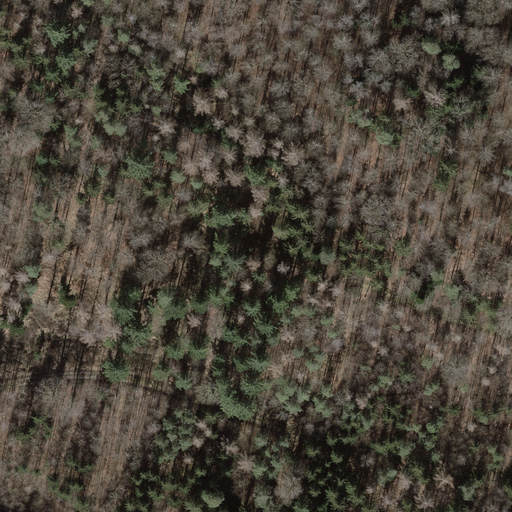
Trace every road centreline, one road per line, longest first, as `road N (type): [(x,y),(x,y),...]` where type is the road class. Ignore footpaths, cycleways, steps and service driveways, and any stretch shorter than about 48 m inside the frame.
road 1 (track): [(0,161),(72,171),(511,337)]
road 2 (track): [(0,389),(148,379),(336,441),(511,469)]
